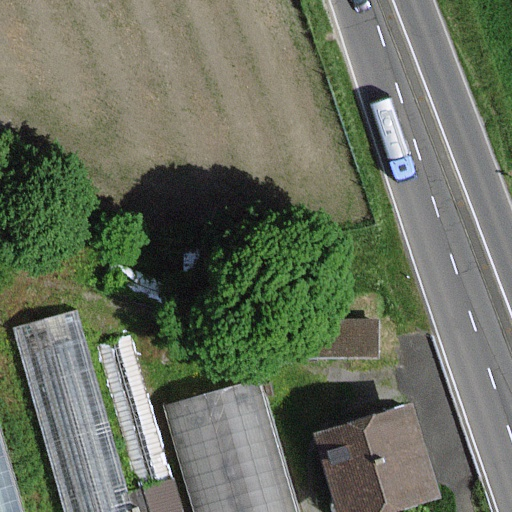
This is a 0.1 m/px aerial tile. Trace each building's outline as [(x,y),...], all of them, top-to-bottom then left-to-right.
[(129,511),(74,313),(21,328),(72,511),(129,511)] [(378,353),(377,320),(304,322),(304,355),(378,353)] [(179,511),(131,338),(101,346),(147,511),(179,511)] [(296,511),(259,382),(172,407),(202,511),(296,511)] [(376,511),(439,494),(413,407),(321,434),(344,511),(376,511)] [(0,511),(20,511),(0,441),(0,511)]
